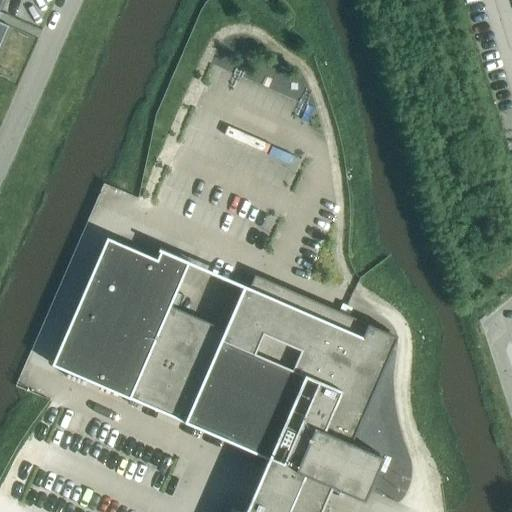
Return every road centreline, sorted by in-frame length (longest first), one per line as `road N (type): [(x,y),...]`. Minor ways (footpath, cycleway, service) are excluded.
road 1 (unknown): [(153,220),(104,215),(36,368),(52,389),(217,458),(182,511)]
road 2 (unclassified): [(0,156),(67,0)]
road 3 (unknown): [(166,511),(22,446)]
